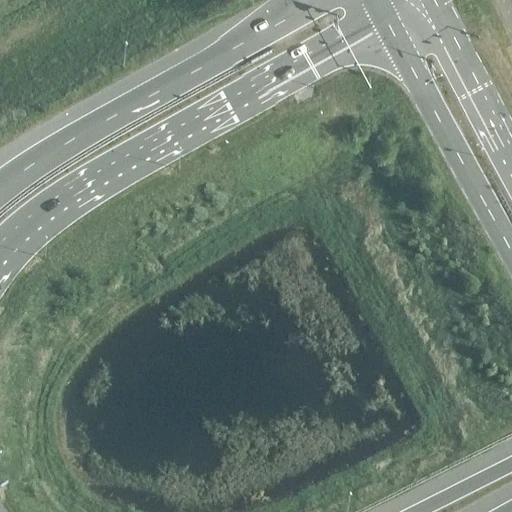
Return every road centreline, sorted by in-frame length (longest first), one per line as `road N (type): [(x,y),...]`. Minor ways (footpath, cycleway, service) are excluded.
road 1 (motorway): [(0,251),(103,172),(386,20)]
road 2 (motorway): [(328,0),(96,126),(0,190)]
road 3 (secondary): [(386,20),(511,247)]
road 4 (secondary): [(511,141),(435,0)]
